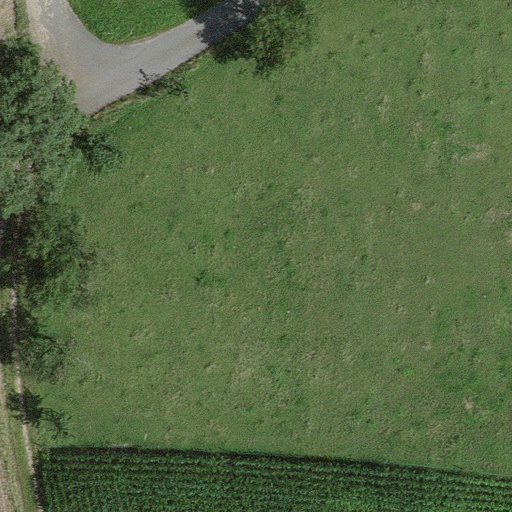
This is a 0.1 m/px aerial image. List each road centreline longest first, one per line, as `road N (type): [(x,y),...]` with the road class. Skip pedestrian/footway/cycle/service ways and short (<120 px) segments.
road 1 (track): [(71,114),(6,189),(1,286),(29,511)]
road 2 (unclassified): [(71,114),(266,0)]
